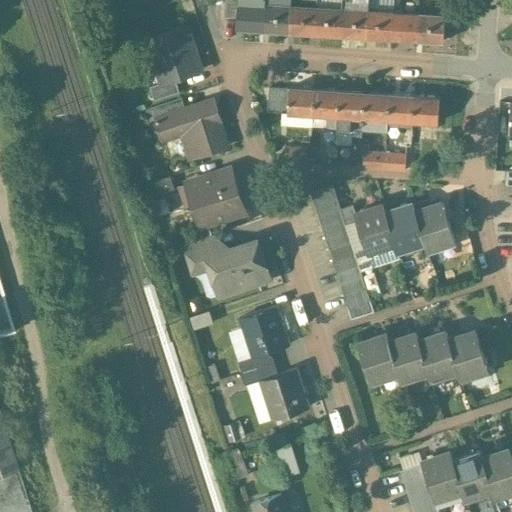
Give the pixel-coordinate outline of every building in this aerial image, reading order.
[(227,0),(226,13),(239,14),(240,0),(227,0)] [(240,0),(239,14),(239,25),(265,26),(266,0),(240,0)] [(292,0),(266,0),(265,26),(290,28),(292,0)] [(317,0),(292,0),(290,28),(316,29),(317,2),(317,0)] [(368,0),(343,0),(343,4),(341,31),(366,33),(368,6),(368,0)] [(343,4),(317,2),(316,29),(341,31),(343,4)] [(394,7),(368,6),(366,33),(392,34),(394,7)] [(419,9),(394,7),(392,34),(417,36),(419,9)] [(445,11),(419,9),(417,36),(444,38),(445,11)] [(188,23),(148,36),(162,79),(162,80),(176,76),(203,67),(188,23)] [(176,76),(162,80),(162,79),(151,83),(155,97),(180,89),(176,76)] [(315,85),(290,83),(290,84),(290,85),(288,108),(313,110),(315,85)] [(290,84),(270,84),(268,107),(288,108),(290,85),(290,84)] [(340,87),(315,85),(313,110),(338,111),(340,87)] [(365,88),(340,87),(338,111),(337,126),(350,126),(351,125),(363,125),(365,88)] [(390,90),(365,88),(363,125),(387,127),(388,115),(390,90)] [(415,92),(390,90),(388,115),(413,116),(415,92)] [(440,93),(415,92),(413,116),(438,118),(440,93)] [(182,94),(152,103),(156,115),(186,105),(182,94)] [(186,105),(156,115),(156,116),(157,116),(157,118),(161,117),(166,135),(185,129),(193,152),(227,141),(213,97),(186,105)] [(297,143),(285,142),(284,159),(296,160),(297,143)] [(307,144),(297,143),(296,160),(306,160),(307,144)] [(375,147),(365,147),(363,164),(374,165),(375,147)] [(386,148),(375,147),(374,165),(384,165),(386,148)] [(396,149),(386,148),(384,165),(395,166),(396,149)] [(407,149),(396,149),(395,166),(406,167),(407,149)] [(234,163),(185,179),(197,216),(226,207),(228,213),(248,207),(234,163)] [(170,171),(146,179),(150,191),(174,183),(170,171)] [(333,179),(310,186),(314,198),(337,191),(333,179)] [(337,191),(314,198),(318,209),(341,202),(337,191)] [(416,207),(415,207),(425,237),(425,238),(427,244),(455,236),(443,198),(416,207)] [(414,199),(386,208),(398,246),(425,238),(425,237),(415,207),(416,207),(414,199)] [(383,200),(356,209),(358,216),(368,247),(369,247),(375,263),(400,254),(398,246),(386,208),(383,200)] [(353,201),(341,205),(345,214),(346,220),(358,216),(356,209),(353,201)] [(341,202),(318,209),(322,222),(345,214),(341,205),(341,202)] [(345,214),(322,222),(325,234),(348,226),(346,220),(345,214)] [(348,226),(325,234),(329,246),(352,239),(348,226)] [(211,232),(186,240),(194,267),(212,261),(209,252),(216,250),(211,232)] [(216,250),(209,252),(212,261),(221,290),(270,274),(258,237),(216,250)] [(352,239),(329,246),(333,258),(356,250),(352,239)] [(356,250),(333,258),(336,269),(360,262),(356,250)] [(360,262),(336,269),(340,281),(363,273),(360,262)] [(363,273),(340,281),(344,292),(367,285),(363,273)] [(367,285),(344,292),(348,304),(371,296),(367,285)] [(371,296),(348,304),(351,315),(374,308),(371,296)] [(278,301),(239,314),(252,353),(270,347),(291,341),(278,301)] [(449,335),(448,335),(458,366),(457,366),(460,373),(488,364),(476,326),(449,335)] [(419,336),(429,367),(428,367),(430,375),(457,366),(458,366),(448,335),(449,335),(446,327),(419,336)] [(390,337),(389,337),(399,368),(398,368),(401,376),(428,367),(429,367),(419,336),(417,328),(390,337)] [(387,330),(359,339),(372,377),(398,368),(399,368),(389,337),(390,337),(387,330)] [(270,347),(252,353),(240,356),(244,368),(274,358),(270,347)] [(274,358),(244,368),(248,380),(259,377),(259,376),(278,370),(274,358)] [(278,370),(259,376),(259,377),(271,415),(311,402),(299,364),(278,370)] [(0,468),(17,463),(7,432),(10,431),(6,416),(2,417),(0,409),(0,468)] [(292,438),(277,442),(286,472),(301,467),(292,438)] [(269,441),(245,450),(249,462),(273,453),(269,441)] [(484,453),(483,454),(493,484),(492,484),(495,492),(511,485),(511,448),(511,444),(484,453)] [(484,453),(481,446),(454,455),(453,455),(463,485),(462,485),(465,493),(492,484),(493,484),(483,454),(484,453)] [(454,455),(451,447),(423,456),(424,459),(428,471),(432,482),(435,494),(436,494),(462,485),(463,485),(453,455),(454,455)] [(424,459),(401,466),(405,478),(428,471),(424,459)] [(32,511),(17,463),(0,468),(0,511),(32,511)] [(428,471),(405,478),(409,490),(432,482),(428,471)] [(432,482),(409,490),(412,502),(435,494),(432,482)] [(288,511),(281,489),(250,499),(254,511),(288,511)] [(435,494),(412,502),(415,511),(419,511),(439,505),(436,494),(435,494)]
